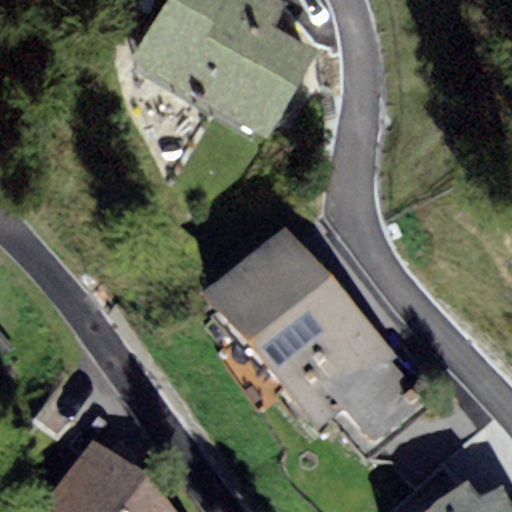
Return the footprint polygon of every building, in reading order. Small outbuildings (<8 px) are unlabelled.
[(165,0),(131,61),(268,138),(317,51),(275,28),(289,4),(281,0),(165,0)] [(288,244),(202,321),(320,451),(342,431),(376,468),(439,411),(288,244)] [(0,364),(14,351),(0,336),(0,364)] [(57,511),(155,511),(96,452),(57,511)] [(481,511),(469,498),(454,511),(511,511),(511,507),(506,495),(482,511),(481,511)]
